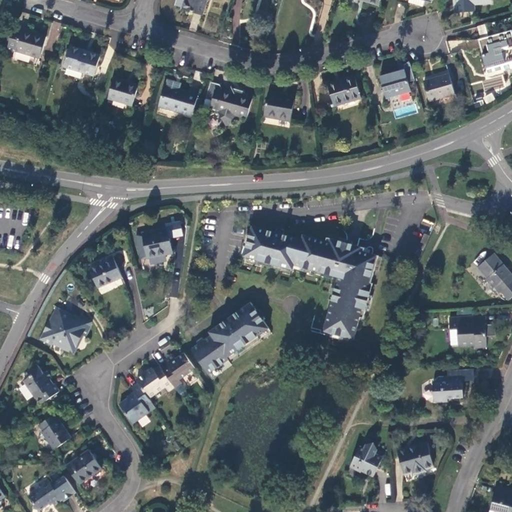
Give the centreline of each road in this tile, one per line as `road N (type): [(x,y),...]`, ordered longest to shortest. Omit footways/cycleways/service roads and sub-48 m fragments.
road 1 (tertiary): [(115,188),(333,175),(478,130)]
road 2 (residential): [(425,38),(400,35),(270,66),(137,27)]
road 3 (residential): [(111,511),(134,470),(98,405),(100,377),(178,314)]
road 4 (residential): [(23,315),(115,188)]
